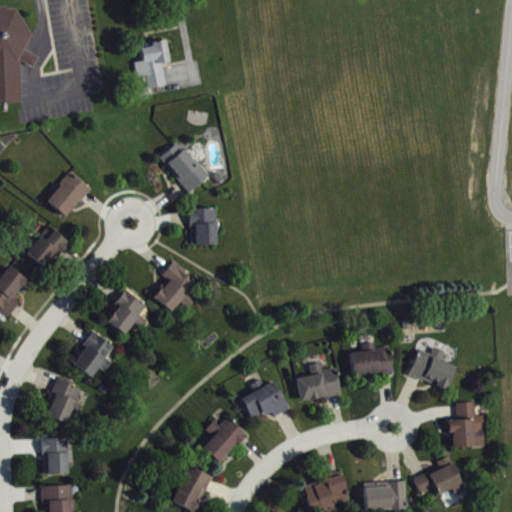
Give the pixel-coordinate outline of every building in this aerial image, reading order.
[(0,101),(18,101),(16,59),(26,64),(30,66),(35,55),(30,52),(20,46),(27,32),(12,6),(2,6),(2,4),(0,4),(0,101)] [(161,37),(166,59),(159,60),(163,82),(145,86),(143,73),(134,75),(131,60),(138,59),(136,46),(143,45),(142,41),(161,37)] [(126,88),(129,100),(146,96),(143,84),(126,88)] [(190,195),(209,180),(180,144),(162,160),(190,195)] [(70,219),(91,188),(70,174),(49,205),(70,219)] [(219,247),(218,211),(192,211),(193,247),(219,247)] [(68,242),(50,228),(28,255),(47,270),(68,242)] [(155,300),(174,314),(181,304),(190,310),(197,301),(190,296),(199,284),(174,265),(164,278),(169,281),(155,300)] [(0,309),(11,318),(21,305),(16,301),(29,282),(11,268),(2,280),(0,278),(0,309)] [(139,333),(147,322),(142,317),(148,309),(127,292),(116,306),(120,309),(109,323),(126,337),(133,328),(139,333)] [(107,374),(114,365),(108,360),(116,349),(96,334),(73,366),(93,380),(100,370),(107,374)] [(365,347),(365,354),(352,355),(355,377),(395,372),(392,348),(378,350),(377,345),(365,347)] [(433,356),(421,351),(411,378),(449,391),(457,368),(444,363),(447,354),(435,349),(433,356)] [(311,367),(313,377),(298,381),(303,404),(343,396),(338,369),(325,372),(324,365),(311,367)] [(257,394),(241,402),(253,424),(273,413),(276,419),(290,411),(275,383),(266,388),(263,381),(253,387),(257,394)] [(68,426),(72,418),(79,420),(84,407),(78,405),(83,391),(58,382),(51,402),(52,403),(46,418),(68,426)] [(488,448),(486,418),(477,418),(477,404),(459,405),(459,422),(451,422),(453,450),(488,448)] [(248,437),(229,419),(221,428),(216,423),(208,432),(214,438),(203,450),(221,466),(248,437)] [(69,476),(69,464),(74,464),(74,455),(70,455),(70,440),(44,441),(45,477),(69,476)] [(466,495),(452,458),(438,464),(441,470),(416,480),(422,496),(437,490),(439,497),(454,491),(457,498),(466,495)] [(173,505),(190,511),(197,511),(200,505),(201,506),(213,479),(189,468),(173,505)] [(335,505),(351,501),(345,477),(305,487),(311,511),(336,511),(337,511),(335,505)] [(367,490),(367,511),(391,511),(393,511),(392,511),(408,511),(407,483),(391,484),(391,489),(367,490)] [(43,488),(44,505),(48,505),(48,511),(75,511),(75,487),(43,488)]
